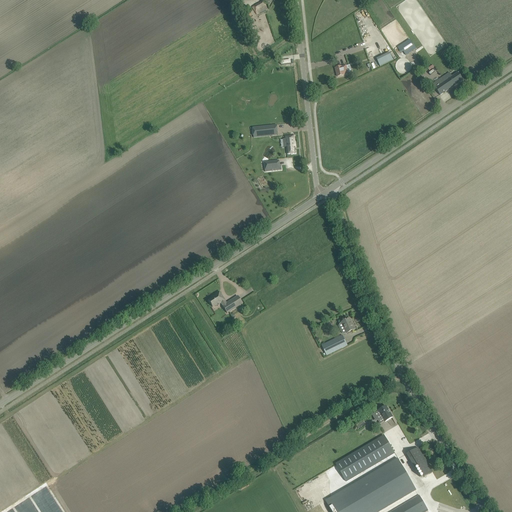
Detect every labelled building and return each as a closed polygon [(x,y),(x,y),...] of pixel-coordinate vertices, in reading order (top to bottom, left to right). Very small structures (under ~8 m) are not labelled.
[(263,1),(259,4),(252,7),(257,14),(267,8),(263,1)] [(245,22),(252,17),(249,13),(243,17),(245,22)] [(400,47),(404,52),(406,55),(416,49),(410,40),(400,47)] [(385,55),(376,59),(380,67),(389,62),(385,55)] [(348,74),(346,66),(336,68),(338,77),(348,74)] [(463,80),(460,76),(458,73),(452,77),(450,73),(433,84),(440,95),(463,80)] [(272,126),(253,128),(254,137),(273,136),(272,126)] [(296,137),(287,138),(288,141),(289,149),(290,156),(298,155),(297,149),(298,148),(296,137)] [(279,161),(264,162),(265,172),(282,170),(281,165),(280,165),(279,161)] [(292,175),(293,181),(302,180),(300,162),(287,164),(288,175),(292,175)] [(213,307),(218,304),(219,305),(222,302),(224,305),(222,306),(227,314),(242,304),(238,296),(226,304),(225,301),(219,292),(213,296),(214,297),(208,301),(213,307)] [(352,324),(350,319),(342,323),(340,325),(339,327),(342,334),(344,334),(347,333),(347,334),(355,330),(353,325),(352,326),(351,324),(352,324)] [(321,346),(326,356),(348,346),(342,335),(321,346)] [(372,415),(375,419),(382,415),(386,422),(393,418),(390,413),(389,413),(386,407),(372,415)] [(384,435),(338,463),(348,481),(395,453),(384,435)] [(418,448),(407,455),(415,469),(418,467),(424,478),(433,473),(418,448)] [(325,501),(331,511),(379,511),(416,490),(398,458),(325,501)] [(437,490),(440,498),(449,493),(446,486),(437,490)] [(390,511),(423,511),(428,509),(419,495),(390,511)]
